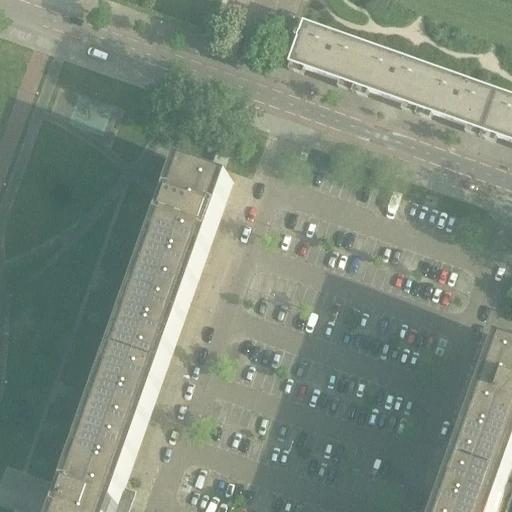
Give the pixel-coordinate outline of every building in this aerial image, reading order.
[(307,26),(303,37),(292,66),(357,89),(372,49),(307,26)] [(435,71),(372,49),(357,89),(420,111),(435,71)] [(498,94),(435,71),(420,111),(484,134),(498,94)] [(511,98),(498,94),(484,134),(511,144),(511,98)] [(226,167),(229,159),(218,155),(216,164),(226,167)] [(127,474),(176,336),(230,183),(188,168),(176,203),(163,198),(60,489),(73,494),(66,511),(127,511),(133,496),(121,491),(127,474)] [(438,202),(431,200),(429,206),(435,208),(438,202)] [(509,511),(511,504),(511,347),(507,346),(496,374),(484,370),(470,409),(483,413),(447,511),(509,511)]
